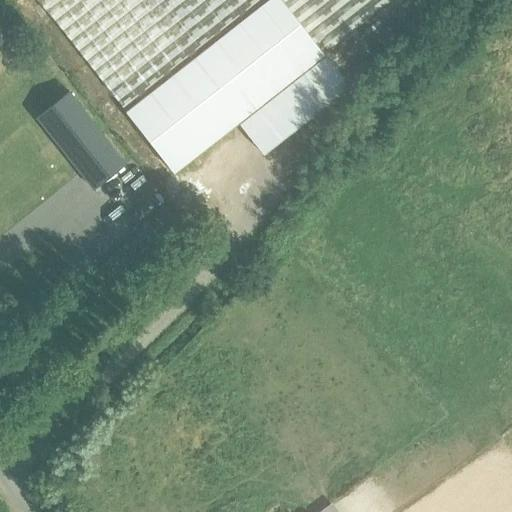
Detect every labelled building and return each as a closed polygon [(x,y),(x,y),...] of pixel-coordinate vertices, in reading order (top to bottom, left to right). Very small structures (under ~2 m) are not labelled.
[(7,0),(29,28),(49,12),(174,172),(262,102),(261,100),(271,92),(257,74),(247,82),(214,41),(254,10),(278,40),(300,22),(324,52),(390,0),(7,0)] [(0,128),(24,108),(28,112),(42,100),(0,51),(0,77),(14,95),(0,107),(0,128)] [(115,174),(129,163),(71,92),(37,119),(72,162),(92,145),(115,174)] [(170,253),(192,235),(168,205),(145,223),(170,253)] [(338,511),(332,502),(318,511),(338,511)]
